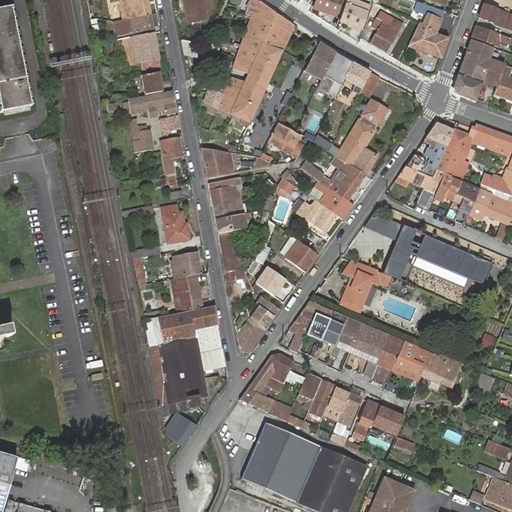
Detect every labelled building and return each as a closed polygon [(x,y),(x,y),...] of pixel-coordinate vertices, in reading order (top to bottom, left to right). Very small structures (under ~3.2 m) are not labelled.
[(120,18),(121,22),(150,17),(146,0),(120,0),(121,3),(127,2),(129,16),(120,18)] [(183,0),(188,22),(208,19),(206,11),(213,10),(211,0),(183,0)] [(293,27),(256,0),(250,0),(247,8),(251,9),(248,14),(253,16),(237,56),(254,62),(255,60),(274,67),(293,27)] [(317,0),(314,9),(334,17),(341,0),(317,0)] [(369,6),(351,0),(347,0),(339,23),(360,30),(369,6)] [(118,3),(120,18),(129,16),(127,2),(121,3),(118,3)] [(441,58),(447,39),(435,35),(443,13),(416,3),(413,12),(425,16),(421,28),(417,27),(408,46),(441,58)] [(511,17),(497,12),(498,11),(483,5),(478,19),(511,31),(511,17)] [(387,21),(391,9),(381,6),(377,18),(387,21)] [(0,12),(0,114),(28,109),(9,11),(0,12)] [(153,31),(150,17),(121,22),(116,23),(119,38),(125,37),(135,35),(153,31)] [(376,33),(369,46),(387,56),(402,28),(392,22),(389,28),(376,21),(370,30),(376,33)] [(511,40),(475,27),(471,39),(497,48),(499,43),(511,47),(511,40)] [(135,35),(125,37),(126,42),(130,41),(132,55),(128,55),(127,56),(129,68),(141,65),(143,74),(160,70),(153,35),(135,38),(135,35)] [(490,62),(494,50),(470,41),(457,76),(481,85),(486,73),(490,62)] [(319,44),(303,72),(321,82),(335,56),(319,44)] [(100,45),(92,47),(95,60),(103,59),(100,45)] [(237,56),(232,71),(248,77),(245,85),(230,79),(223,95),(208,89),(203,103),(241,120),(239,124),(247,127),(274,67),(255,60),(254,62),(237,56)] [(353,65),(335,56),(321,82),(317,89),(335,98),(344,80),(353,65)] [(500,78),(504,67),(490,62),(486,73),(500,78)] [(353,65),(344,80),(362,88),(370,74),(353,65)] [(500,78),(493,96),(511,103),(511,80),(507,79),(511,69),(504,67),(500,78)] [(100,71),(103,83),(109,82),(107,69),(100,71)] [(158,74),(141,77),(144,97),(162,94),(158,74)] [(370,101),(381,80),(370,74),(362,88),(358,94),(370,101)] [(474,104),(481,85),(457,76),(452,90),(456,96),(474,104)] [(176,115),(172,94),(123,103),(126,119),(129,118),(129,115),(146,112),(148,120),(156,119),(156,116),(155,110),(160,109),(161,115),(164,115),(165,117),(176,115)] [(241,120),(203,103),(202,107),(239,124),(241,120)] [(385,113),(374,106),(371,110),(367,107),(339,152),(342,153),(340,157),(337,156),(335,159),(335,160),(365,177),(376,159),(360,150),(362,145),(361,145),(365,139),(368,141),(385,113)] [(180,132),(177,118),(160,121),(163,138),(168,136),(168,134),(180,132)] [(150,151),(148,130),(137,132),(135,125),(131,126),(135,153),(150,151)] [(415,155),(405,169),(433,181),(437,171),(453,133),(435,125),(423,143),(428,144),(422,158),(415,155)] [(277,126),(269,142),(289,154),(298,138),(293,136),(277,126)] [(471,127),(466,138),(468,139),(472,141),(473,137),(477,129),(471,127)] [(481,187),(500,194),(511,199),(511,196),(511,139),(477,127),(477,129),(473,137),(482,140),(479,146),(508,157),(509,153),(511,153),(511,160),(504,181),(484,174),(479,186),(481,187)] [(453,133),(437,171),(443,174),(451,177),(461,181),(462,182),(469,163),(464,162),(471,143),(472,141),(468,139),(466,138),(453,133)] [(471,143),(479,146),(482,140),(473,137),(472,141),(471,143)] [(161,143),(167,177),(174,176),(171,159),(182,157),(179,140),(161,143)] [(229,155),(233,155),(235,148),(228,146),(227,147),(221,145),(219,153),(229,155)] [(327,153),(335,159),(337,156),(340,157),(342,153),(339,152),(331,146),(327,153)] [(207,178),(233,173),(229,155),(219,153),(201,149),(207,178)] [(306,165),(302,171),(318,183),(347,203),(365,177),(335,160),(333,159),(329,166),(336,170),(330,179),(306,165)] [(269,165),(260,161),(256,160),(256,170),(269,168),(269,165)] [(405,169),(398,179),(400,180),(424,190),(435,194),(443,174),(437,171),(433,181),(405,169)] [(289,173),(284,174),(282,180),(291,187),(295,183),(289,173)] [(435,194),(452,202),(460,184),(461,181),(451,177),(443,174),(435,194)] [(174,176),(167,177),(168,188),(175,186),(174,176)] [(121,192),(165,186),(164,179),(120,185),(121,192)] [(241,191),(239,180),(208,185),(212,206),(234,202),(239,201),(238,192),(241,191)] [(291,187),(282,180),(278,191),(290,199),(296,190),(291,187)] [(424,190),(400,180),(398,185),(421,195),(424,190)] [(336,218),(342,222),(353,207),(347,203),(318,183),(308,199),(316,204),(336,218)] [(460,184),(452,202),(472,210),(480,192),(460,184)] [(472,210),(491,218),(500,194),(481,187),(480,189),(480,192),(472,210)] [(171,202),(183,200),(181,194),(169,196),(171,202)] [(273,211),(276,196),(268,194),(264,209),(273,211)] [(491,218),(509,225),(511,218),(511,198),(511,199),(500,194),(491,218)] [(416,207),(427,212),(432,199),(421,195),(416,207)] [(234,202),(212,206),(215,221),(242,216),(239,201),(234,202)] [(323,235),(336,218),(316,204),(311,211),(304,206),(296,216),(323,235)] [(152,207),(122,212),(124,219),(153,214),(152,207)] [(183,234),(183,229),(180,215),(176,216),(174,208),(163,210),(169,245),(189,242),(187,233),(183,234)] [(439,208),(437,213),(445,216),(447,211),(439,208)] [(469,214),(468,217),(480,222),(483,214),(472,210),(471,210),(469,214)] [(469,214),(462,211),(457,223),(464,226),(468,217),(469,214)] [(351,306),(349,311),(358,315),(370,283),(385,289),(390,278),(397,281),(410,249),(406,247),(414,232),(374,213),(363,228),(391,241),(381,266),(373,263),(371,270),(349,262),(340,275),(350,280),(341,301),(351,306)] [(242,216),(215,221),(218,235),(236,232),(245,230),(243,223),(249,221),(248,214),(242,216)] [(267,221),(265,227),(253,259),(262,265),(268,249),(266,248),(275,226),(267,221)] [(509,225),(502,223),(495,239),(502,242),(509,225)] [(236,232),(218,235),(225,273),(244,270),(243,263),(236,232)] [(414,257),(468,279),(477,258),(423,236),(414,257)] [(317,257),(297,243),(285,260),(305,274),(317,257)] [(139,250),(139,251),(141,259),(159,256),(157,247),(139,250)] [(139,251),(130,253),(132,261),(141,259),(139,251)] [(195,277),(201,276),(197,254),(172,259),(177,280),(195,277)] [(141,259),(132,261),(137,287),(146,286),(141,259)] [(249,270),(244,270),(245,275),(249,283),(260,279),(256,266),(250,268),(249,270)] [(244,270),(225,273),(228,287),(236,285),(243,302),(254,295),(249,283),(245,275),(244,270)] [(170,282),(173,295),(198,291),(195,277),(177,280),(170,282)] [(198,291),(173,295),(174,301),(179,300),(181,308),(176,309),(178,315),(202,311),(198,291)] [(249,320),(264,331),(278,311),(261,298),(255,307),(257,309),(248,319),(249,320)] [(339,306),(349,311),(351,306),(341,301),(339,306)] [(308,330),(318,307),(308,303),(291,327),(299,332),(296,336),(298,338),(292,353),(297,355),(305,337),(308,330)] [(245,310),(248,319),(257,309),(255,307),(250,304),(245,310)] [(322,336),(333,314),(318,307),(308,330),(322,336)] [(240,319),(235,325),(240,354),(247,354),(264,331),(249,320),(248,319),(245,310),(245,308),(239,315),(240,319)] [(162,318),(144,321),(148,347),(159,345),(170,404),(196,400),(204,398),(192,328),(216,324),(214,309),(202,311),(178,315),(162,318)] [(161,311),(142,315),(144,321),(162,318),(161,311)] [(337,342),(347,319),(333,314),(322,336),(323,336),(337,342)] [(352,348),(362,325),(347,319),(337,342),(334,347),(329,359),(327,365),(325,367),(332,370),(341,350),(349,353),(352,348)] [(0,337),(2,337),(13,335),(11,324),(0,326),(0,337)] [(216,324),(192,328),(200,370),(225,366),(216,324)] [(365,353),(374,331),(362,325),(352,348),(349,353),(363,359),(365,353)] [(323,336),(322,336),(308,330),(305,337),(320,343),(321,342),(323,336)] [(378,359),(387,336),(374,331),(365,353),(363,359),(362,360),(369,363),(364,375),(371,377),(375,366),(378,359)] [(497,339),(485,334),(479,347),(491,353),(497,339)] [(334,347),(337,342),(323,336),(321,342),(329,345),(334,347)] [(394,366),(404,343),(387,336),(378,359),(394,366)] [(422,377),(431,355),(404,343),(394,366),(422,377)] [(197,407),(196,400),(170,404),(159,345),(148,347),(161,417),(169,416),(171,413),(183,410),(183,412),(189,411),(189,409),(197,407)] [(329,359),(334,347),(329,345),(324,357),(329,359)] [(269,414),(269,415),(286,422),(289,415),(291,410),(265,398),(259,396),(264,388),(269,390),(280,395),(286,382),(294,385),(295,382),(303,385),(306,378),(290,372),(294,363),(279,355),(272,356),(240,401),(269,414)] [(421,378),(441,386),(441,384),(451,388),(461,364),(440,355),(439,358),(431,355),(422,377),(421,378)] [(421,378),(422,377),(394,366),(393,370),(420,382),(421,378)] [(495,378),(484,374),(482,373),(475,388),(489,393),(495,378)] [(308,412),(321,382),(308,376),(299,395),(297,400),(305,404),(302,410),(308,412)] [(336,388),(321,382),(308,412),(307,413),(322,419),(325,413),(336,388)] [(265,398),(269,390),(264,388),(259,396),(265,398)] [(350,394),(336,388),(325,413),(337,418),(335,422),(338,423),(350,394)] [(360,399),(350,394),(338,423),(343,425),(347,417),(352,419),(360,399)] [(366,436),(378,407),(367,402),(355,431),(366,436)] [(378,437),(381,431),(396,437),(405,417),(380,406),(370,428),(367,432),(378,437)] [(304,422),(289,415),(286,422),(301,429),(304,422)] [(164,435),(181,447),(195,428),(194,428),(177,416),(164,435)] [(347,417),(343,425),(348,427),(352,419),(347,417)] [(313,426),(304,422),(301,429),(310,433),(313,426)] [(334,432),(343,435),(346,426),(338,423),(334,432)] [(320,448),(265,425),(242,479),(297,503),(318,511),(345,511),(365,467),(320,448)] [(329,435),(318,430),(316,435),(321,437),(327,440),(329,435)] [(398,437),(395,446),(412,452),(415,443),(398,437)] [(503,460),(508,449),(488,441),(483,452),(503,460)] [(0,456),(0,511),(16,461),(0,456)] [(84,466),(42,456),(38,474),(80,485),(84,466)] [(502,482),(511,485),(511,459),(511,460),(504,476),(497,473),(497,472),(478,463),(476,469),(503,481),(502,482)] [(368,511),(399,511),(391,509),(393,505),(405,509),(413,491),(382,478),(368,511)] [(511,511),(511,485),(502,482),(494,503),(507,508),(505,511),(511,511)] [(475,494),(472,501),(479,504),(482,497),(475,494)]
